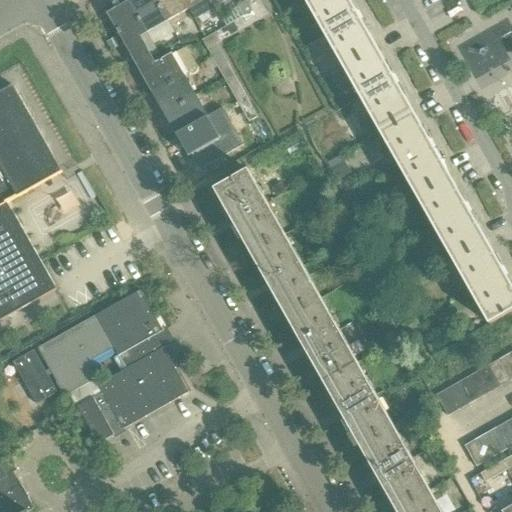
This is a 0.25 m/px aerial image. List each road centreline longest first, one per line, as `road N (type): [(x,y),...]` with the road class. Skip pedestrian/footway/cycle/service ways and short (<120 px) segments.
road 1 (residential): [(333,511),(40,0)]
road 2 (residential): [(402,0),(511,198)]
